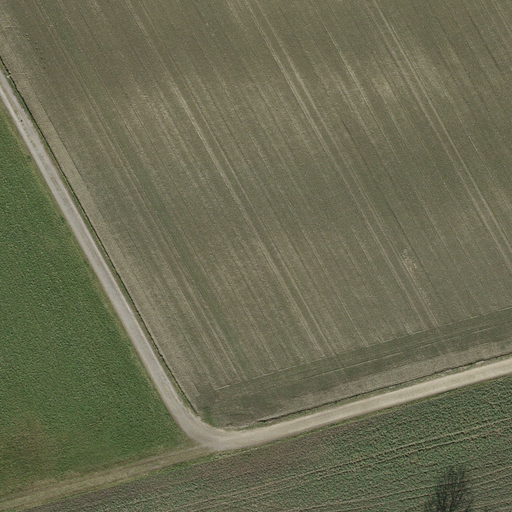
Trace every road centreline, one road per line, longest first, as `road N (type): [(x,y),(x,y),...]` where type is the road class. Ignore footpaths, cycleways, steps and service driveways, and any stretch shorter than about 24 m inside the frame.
road 1 (track): [(0,84),(184,424),(225,446)]
road 2 (track): [(225,446),(511,369)]
road 3 (track): [(0,506),(225,446)]
